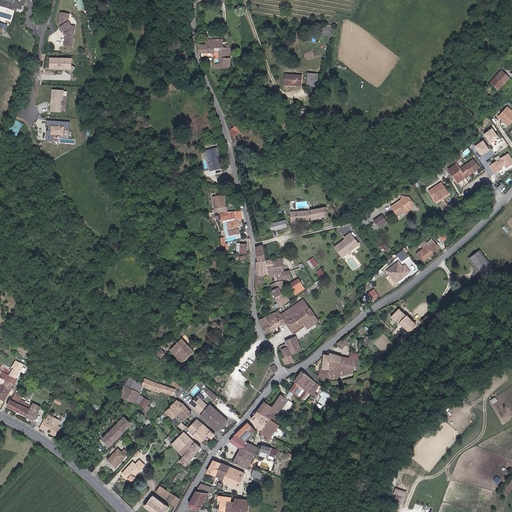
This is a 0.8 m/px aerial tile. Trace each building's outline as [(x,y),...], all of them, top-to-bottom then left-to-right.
[(12,3),(3,0),(0,0),(0,3),(16,9),(16,7),(12,6),(12,3)] [(3,0),(12,3),(12,6),(16,7),(22,9),(23,4),(26,5),(27,0),(3,0)] [(74,38),(76,30),(72,29),(72,25),(69,21),(70,13),(60,12),(59,23),(66,34),(68,34),(67,37),(66,37),(65,45),(74,46),(75,38),(74,38)] [(0,27),(6,29),(8,24),(0,21),(0,27)] [(206,44),(199,44),(199,52),(213,52),(213,59),(211,59),(211,62),(213,62),(213,68),(231,67),(231,46),(223,46),(223,39),(206,39),(206,44)] [(71,70),(72,58),(50,56),(49,69),(71,70)] [(503,71),(493,82),(500,89),(511,77),(503,71)] [(310,87),(320,87),(320,72),(309,73),(310,86),(310,87)] [(286,74),(286,83),(302,84),(303,75),(286,74)] [(52,89),(51,110),(66,111),(67,90),(52,89)] [(511,121),(511,109),(509,107),(500,117),(509,125),(511,121)] [(226,119),(231,136),(240,132),(234,125),(231,117),(226,119)] [(70,137),(71,122),(47,120),(47,125),(51,125),(51,130),(47,130),(46,139),(53,140),(54,136),(70,137)] [(499,137),(494,128),(486,134),(492,142),(499,137)] [(491,149),(485,141),(477,146),(483,155),(491,149)] [(217,148),(206,151),(211,171),(222,168),(217,148)] [(499,160),(492,165),(497,173),(504,169),(503,168),(506,165),(508,168),(511,165),(511,156),(510,153),(502,158),(503,159),(499,161),(499,160)] [(449,169),(458,183),(481,168),(475,158),(461,167),(458,163),(449,169)] [(429,190),(434,199),(447,191),(442,182),(429,190)] [(447,191),(434,199),(436,201),(449,193),(447,191)] [(213,196),(215,208),(226,206),(224,195),(213,196)] [(398,216),(404,211),(406,214),(409,211),(410,199),(408,197),(400,195),(400,200),(391,207),(398,216)] [(315,219),(330,217),(328,208),(311,210),(292,212),(292,219),(315,219)] [(235,211),(221,214),(222,221),(226,220),(230,236),(240,234),(238,224),(239,224),(238,218),(237,218),(235,211)] [(383,215),(375,221),(380,228),(388,222),(383,215)] [(271,224),(273,230),(287,227),(286,220),(271,224)] [(342,257),(360,243),(351,232),(346,236),(347,237),(334,247),(342,257)] [(427,244),(433,250),(438,244),(433,239),(427,244)] [(424,261),(434,251),(433,250),(427,244),(424,241),(421,244),(424,247),(420,251),(422,253),(420,256),(424,261)] [(247,243),(237,243),(236,252),(247,253),(247,243)] [(264,246),(257,248),(260,261),(267,260),(264,246)] [(403,249),(397,254),(403,262),(409,257),(403,249)] [(496,271),(482,250),(470,258),(484,278),(496,271)] [(319,265),(314,257),(308,261),(313,268),(319,265)] [(285,271),(282,258),(273,260),(275,277),(275,281),(286,278),(285,271)] [(273,260),(267,260),(260,261),(256,262),(256,290),(263,291),(264,276),(270,275),(270,278),(275,277),(273,260)] [(393,285),(407,273),(401,267),(399,269),(393,262),(382,272),(393,285)] [(299,279),(292,284),(297,293),(305,288),(299,279)] [(322,283),(319,280),(304,292),(307,294),(322,283)] [(287,287),(284,281),(277,282),(270,285),(281,306),(291,300),(287,294),(285,295),(282,290),(287,287)] [(377,296),(372,289),(366,293),(370,300),(377,296)] [(282,314),(287,322),(294,333),(305,326),(303,323),(315,315),(303,299),(282,314)] [(401,308),(394,315),(409,333),(418,325),(409,315),(408,316),(401,308)] [(287,322),(282,314),(279,311),(260,319),(266,335),(287,322)] [(305,326),(307,329),(318,321),(315,315),(303,323),(305,326)] [(216,330),(220,326),(215,322),(212,325),(216,330)] [(401,336),(397,340),(402,345),(406,341),(401,336)] [(292,355),(303,351),(297,337),(286,341),(287,343),(289,348),(292,355)] [(179,340),(168,351),(181,364),(193,354),(181,343),(179,340)] [(344,344),(341,340),(336,344),(340,349),(344,344)] [(289,348),(287,343),(281,346),(285,358),(283,358),(286,365),(294,362),(292,355),(289,348)] [(330,355),(325,354),(323,368),(320,368),(319,377),(329,380),(340,379),(341,377),(352,375),(354,371),(356,371),(357,360),(331,353),(330,355)] [(12,389),(21,370),(23,371),(25,368),(22,367),(24,364),(15,360),(12,367),(13,368),(7,380),(5,385),(12,389)] [(0,367),(0,376),(7,380),(13,368),(12,367),(2,363),(0,367)] [(272,373),(278,368),(274,363),(268,368),(272,373)] [(320,386),(303,371),(295,382),(296,382),(306,390),(315,397),(317,394),(315,393),(320,386)] [(128,377),(124,386),(141,392),(143,386),(144,383),(128,377)] [(146,377),(144,383),(143,386),(152,390),(155,381),(146,377)] [(163,384),(155,381),(152,390),(160,393),(161,391),(163,384)] [(296,382),(291,390),(300,398),(306,390),(296,382)] [(12,389),(5,385),(2,384),(0,387),(0,397),(6,400),(12,389)] [(177,389),(163,384),(161,391),(175,395),(177,389)] [(124,386),(120,397),(136,403),(141,392),(124,386)] [(214,401),(218,397),(206,386),(205,392),(214,401)] [(9,407),(27,416),(33,405),(20,399),(22,395),(16,392),(9,407)] [(207,405),(197,396),(190,405),(200,413),(207,405)] [(275,417),(276,416),(278,413),(280,414),(289,402),(282,396),(272,408),(266,403),(252,421),(264,432),(275,417)] [(171,406),(164,415),(167,417),(170,414),(174,418),(173,420),(175,421),(174,422),(179,427),(192,413),(183,404),(177,400),(175,402),(171,406)] [(35,419),(41,406),(33,403),(33,405),(27,416),(35,419)] [(201,416),(219,432),(229,422),(211,405),(201,416)] [(45,419),(40,428),(56,436),(61,426),(51,421),(53,417),(48,415),(46,419),(45,419)] [(102,440),(110,449),(112,447),(113,447),(114,446),(114,445),(133,424),(125,416),(102,440)] [(267,443),(269,444),(271,441),(271,440),(283,424),(275,417),(264,432),(262,435),(269,440),(267,443)] [(198,419),(188,429),(202,442),(208,436),(212,440),(216,436),(198,419)] [(256,430),(249,422),(236,435),(246,441),(256,430)] [(185,432),(173,444),(183,457),(180,462),(187,467),(202,448),(185,432)] [(242,448),(246,449),(248,443),(246,441),(236,435),(230,441),(242,448)] [(249,442),(248,443),(246,449),(254,453),(259,456),(269,459),(270,454),(261,452),(262,449),(249,442)] [(263,445),(262,449),(261,452),(270,454),(271,455),(272,447),(263,445)] [(242,465),(248,467),(254,453),(246,449),(242,448),(234,462),(242,465)] [(119,449),(109,460),(117,467),(126,456),(119,449)] [(133,461),(124,472),(128,476),(133,480),(136,476),(135,475),(145,464),(140,460),(136,464),(133,461)] [(245,474),(214,460),(208,472),(224,479),(223,481),(225,482),(239,488),(245,474)] [(262,473),(254,470),(251,475),(260,479),(262,473)] [(212,487),(202,483),(191,504),(194,508),(201,509),(210,493),(212,487)] [(157,492),(176,506),(181,498),(161,487),(157,492)] [(390,511),(400,511),(403,489),(394,489),(394,494),(395,494),(394,504),(392,504),(390,511)] [(155,495),(146,506),(153,511),(163,511),(165,511),(167,511),(171,508),(155,495)] [(233,511),(235,502),(232,501),(233,497),(219,495),(218,500),(221,501),(220,510),(233,511)] [(236,498),(235,502),(233,511),(248,511),(250,500),(236,498)]
